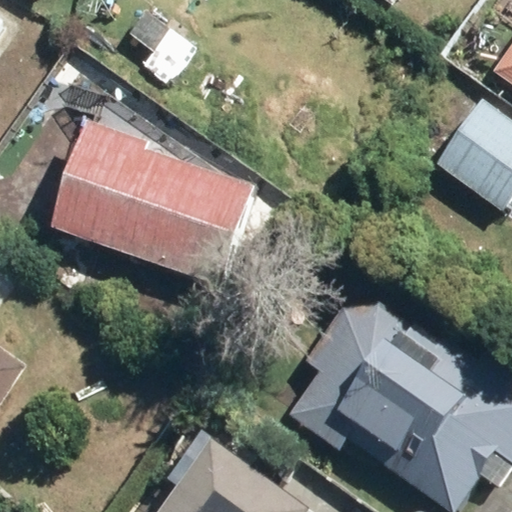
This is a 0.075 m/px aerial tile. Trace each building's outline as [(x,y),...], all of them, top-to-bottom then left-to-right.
[(385,0),(401,11),(409,0),(385,0)] [(205,64),(155,12),(126,40),(147,62),(136,71),(165,102),(205,64)] [(511,65),(502,79),(511,85),(511,65)] [(511,119),(490,103),(442,169),(509,217),(511,213),(511,119)] [(157,148),(97,128),(61,234),(229,290),(262,193),(154,157),(157,148)] [(391,307),(352,314),(315,367),(328,376),(297,420),(347,455),(356,442),(456,511),(468,511),(506,459),(511,463),(511,366),(497,355),(485,372),(391,307)] [(0,420),(35,370),(0,346),(0,420)] [(312,511),(220,447),(174,511),(312,511)]
